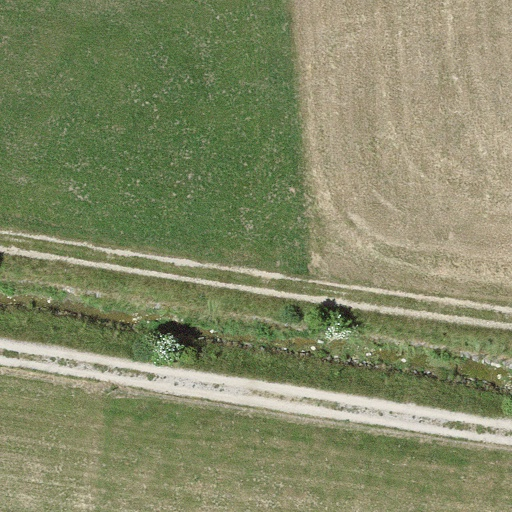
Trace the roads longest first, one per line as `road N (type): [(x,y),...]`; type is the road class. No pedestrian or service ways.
road 1 (track): [(0,240),(511,318)]
road 2 (track): [(0,356),(511,433)]
